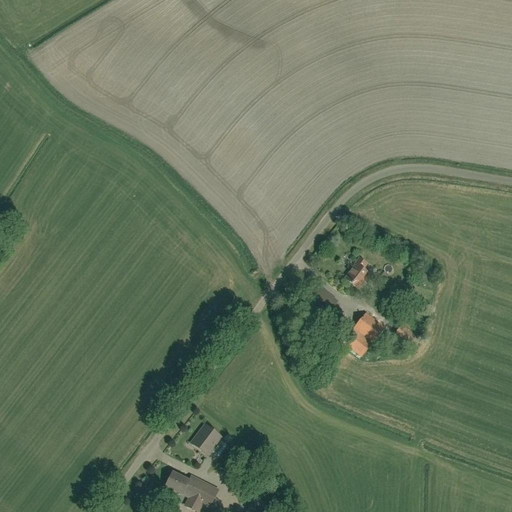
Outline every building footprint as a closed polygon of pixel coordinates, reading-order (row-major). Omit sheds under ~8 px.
[(358,290),(359,288),(369,275),(362,270),(366,265),(358,259),(354,266),(355,266),(345,280),(358,290)] [(338,303),(321,288),(318,286),(311,295),(312,295),(304,305),(322,320),(330,311),(331,311),(338,303)] [(342,343),(361,358),(385,330),(366,314),(342,343)] [(421,341),(402,325),(393,337),(412,352),(421,341)] [(206,457),(219,438),(202,426),(189,444),(206,457)] [(165,487),(188,499),(184,506),(196,511),(198,511),(202,505),(209,508),(217,491),(190,478),(188,482),(172,474),(165,487)] [(262,511),(267,498),(254,495),(248,511),(262,511)]
